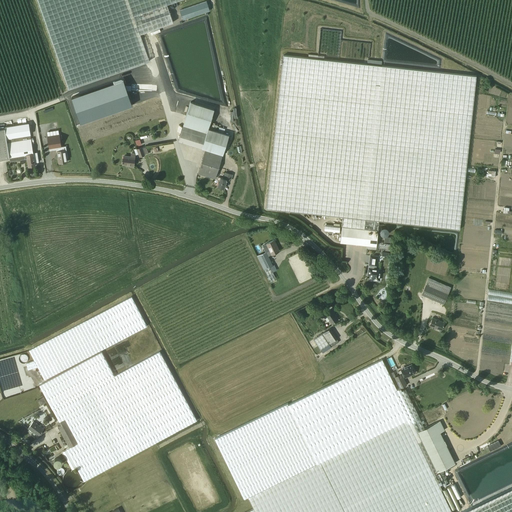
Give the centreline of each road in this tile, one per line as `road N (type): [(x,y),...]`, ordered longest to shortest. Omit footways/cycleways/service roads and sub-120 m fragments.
road 1 (unclassified): [(511,390),(391,336),(307,240),(272,220),(110,182),(0,188)]
road 2 (track): [(476,378),(503,112)]
road 3 (unknown): [(196,199),(151,36),(177,22),(175,7)]
